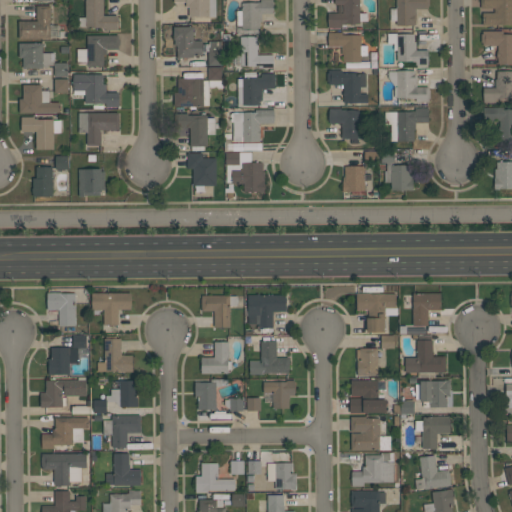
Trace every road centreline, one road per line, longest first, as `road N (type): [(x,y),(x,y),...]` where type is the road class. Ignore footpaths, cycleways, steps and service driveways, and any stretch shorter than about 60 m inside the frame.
road 1 (residential): [(511,213),(0,219)]
road 2 (primary): [(0,259),(511,254)]
road 3 (residential): [(321,326),(326,511)]
road 4 (residential): [(479,332),(479,462),(490,511)]
road 5 (residential): [(15,335),(17,511)]
road 6 (residential): [(170,335),(171,511)]
road 7 (residential): [(298,0),(302,168)]
road 8 (residential): [(147,0),(150,167)]
road 9 (residential): [(458,0),(458,167)]
road 10 (residential): [(171,439),(323,438)]
